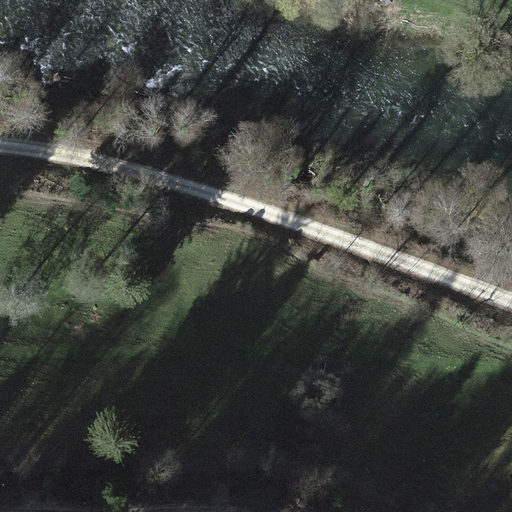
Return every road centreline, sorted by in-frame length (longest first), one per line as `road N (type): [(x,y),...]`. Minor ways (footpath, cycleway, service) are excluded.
road 1 (track): [(511,302),(194,185),(0,141)]
road 2 (track): [(195,511),(0,505)]
